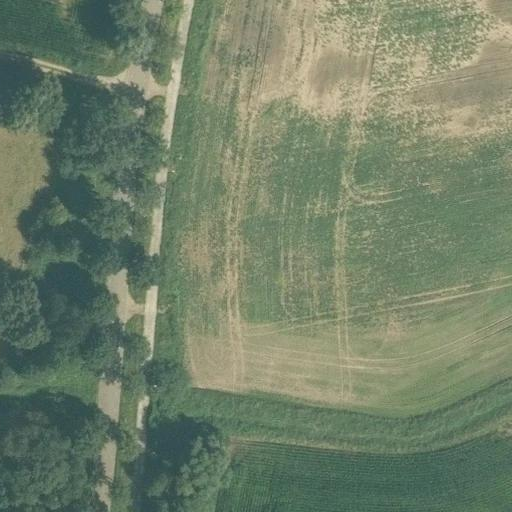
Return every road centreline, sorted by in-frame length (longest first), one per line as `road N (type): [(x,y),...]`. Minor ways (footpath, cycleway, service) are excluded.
road 1 (tertiary): [(98,511),(126,168),(152,0)]
road 2 (track): [(137,86),(0,57)]
